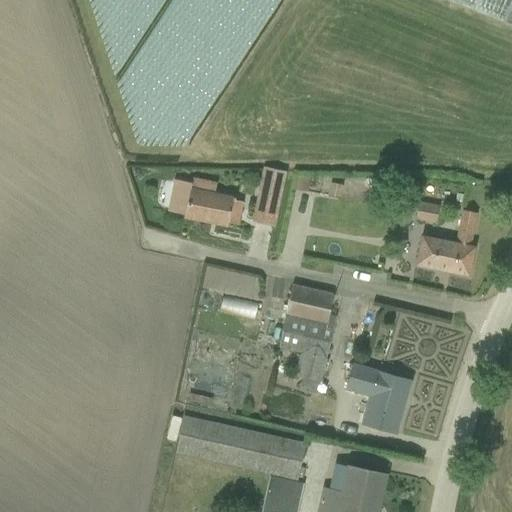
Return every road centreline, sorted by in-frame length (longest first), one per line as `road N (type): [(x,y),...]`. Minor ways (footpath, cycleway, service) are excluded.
road 1 (residential): [(497,321),(165,245)]
road 2 (tertiary): [(497,321),(442,511)]
